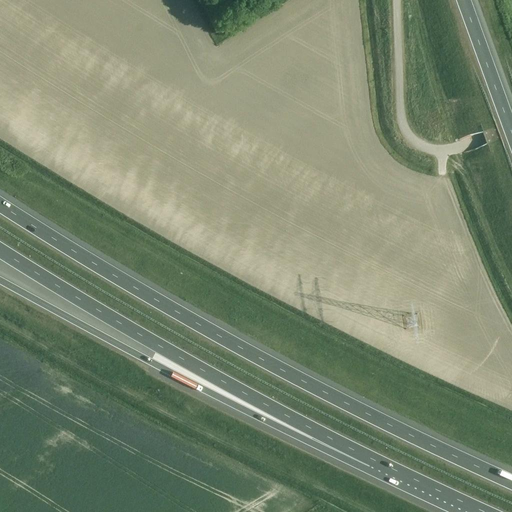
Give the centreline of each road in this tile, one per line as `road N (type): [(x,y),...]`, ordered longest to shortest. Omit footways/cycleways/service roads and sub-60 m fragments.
road 1 (motorway): [(511,482),(191,320),(0,204)]
road 2 (motorway): [(0,250),(377,461)]
road 3 (motorway): [(0,279),(151,361),(377,461)]
road 4 (residential): [(396,0),(400,110),(411,138),(450,151),(511,129)]
road 5 (motorway): [(511,139),(460,0)]
